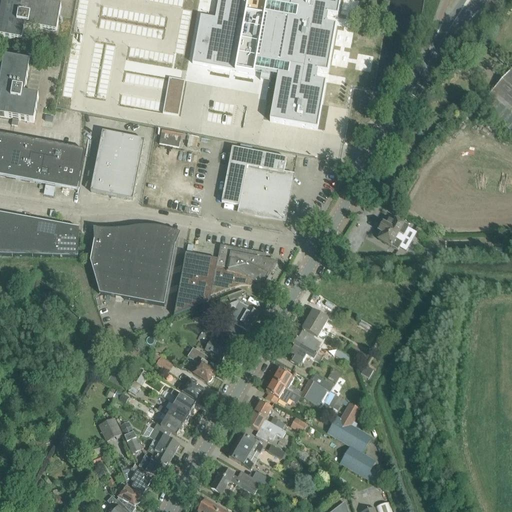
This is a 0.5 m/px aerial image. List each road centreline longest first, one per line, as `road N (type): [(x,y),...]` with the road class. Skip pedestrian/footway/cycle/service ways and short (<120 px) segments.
road 1 (unclassified): [(320,246),(120,209),(67,212),(0,200)]
road 2 (unclassified): [(167,511),(320,246)]
road 3 (unclassified): [(320,246),(454,19)]
